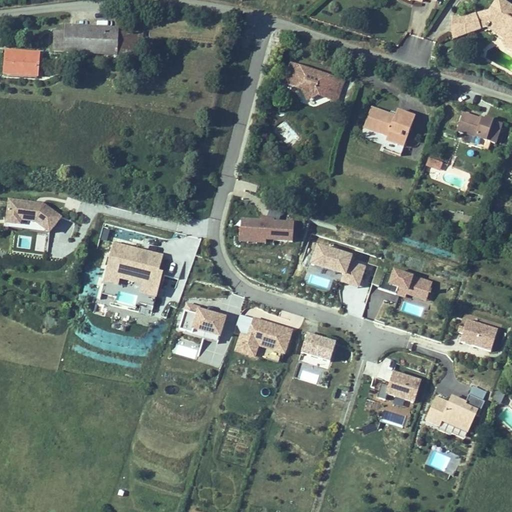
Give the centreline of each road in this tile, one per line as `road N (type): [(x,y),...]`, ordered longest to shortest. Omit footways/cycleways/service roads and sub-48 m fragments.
road 1 (residential): [(406,342),(251,290),(219,256),(216,220),(266,18)]
road 2 (residential): [(0,14),(159,1),(266,18)]
road 3 (residential): [(266,18),(511,99)]
